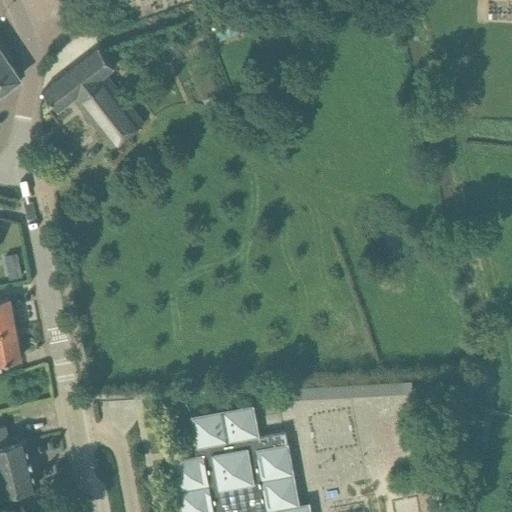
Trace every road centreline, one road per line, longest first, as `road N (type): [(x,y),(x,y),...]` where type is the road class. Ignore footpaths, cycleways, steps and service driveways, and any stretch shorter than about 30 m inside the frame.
road 1 (residential): [(92,511),(36,216),(17,171)]
road 2 (residential): [(17,171),(32,61),(14,0)]
